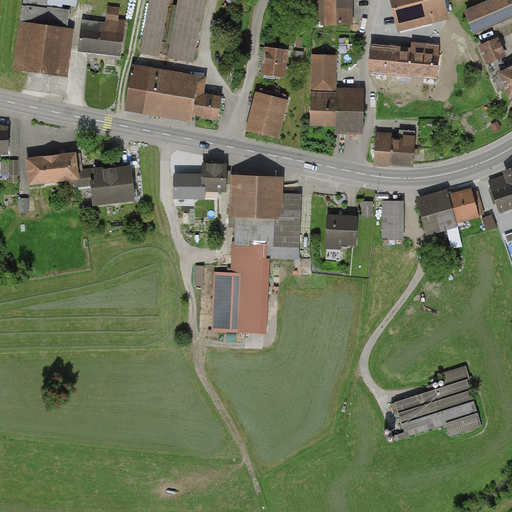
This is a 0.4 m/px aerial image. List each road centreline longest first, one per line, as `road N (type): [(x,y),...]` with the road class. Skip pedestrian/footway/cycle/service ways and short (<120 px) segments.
road 1 (track): [(409,178),(421,273),(365,351),(362,371),(385,397)]
road 2 (tertiary): [(0,99),(230,147)]
road 3 (residential): [(361,173),(373,103),(362,61),(377,0)]
road 4 (tertiary): [(361,173),(439,176),(511,148)]
road 5 (residential): [(230,147),(265,0)]
road 6 (tertiary): [(230,147),(361,173)]
